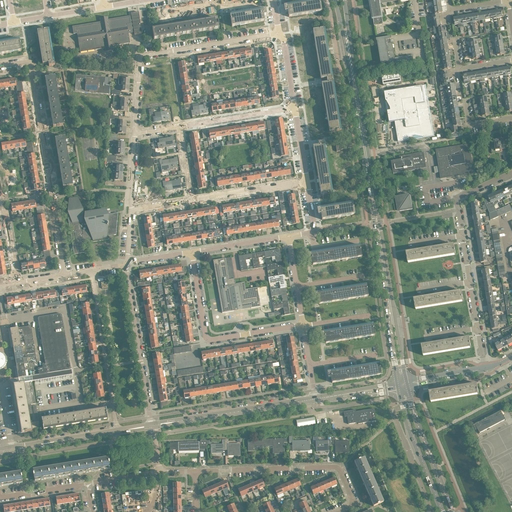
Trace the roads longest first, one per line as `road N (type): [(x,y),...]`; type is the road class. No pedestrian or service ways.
road 1 (secondary): [(389,301),(346,41)]
road 2 (residential): [(64,274),(29,61),(0,66)]
road 3 (residential): [(133,134),(146,54),(279,33)]
road 4 (residential): [(340,511),(353,499),(332,466),(195,470)]
road 5 (residential): [(303,324),(207,339),(191,251)]
road 6 (residential): [(115,431),(110,404),(80,401),(65,308),(32,313)]
road 7 (residential): [(306,181),(130,210)]
road 8 (tertiary): [(315,399),(151,426)]
road 9 (residential): [(151,426),(126,263)]
road 10 (residential): [(133,134),(294,107)]
road 11 (secondary): [(452,511),(406,384)]
road 12 (secondary): [(398,385),(442,511)]
road 13 (residential): [(112,398),(92,269)]
